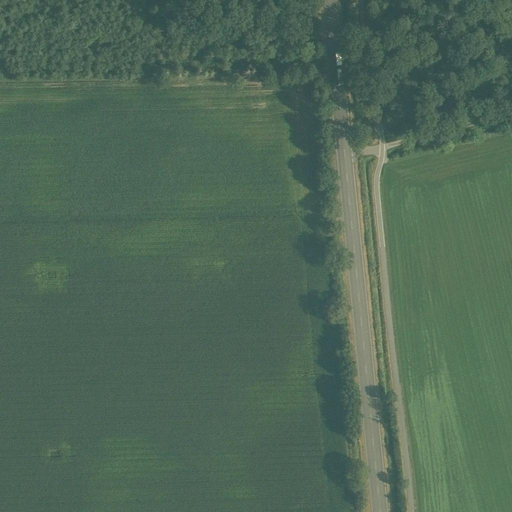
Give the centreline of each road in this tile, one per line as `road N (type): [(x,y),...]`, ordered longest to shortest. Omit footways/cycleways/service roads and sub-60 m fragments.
road 1 (primary): [(379,511),(328,0)]
road 2 (track): [(511,111),(344,156)]
